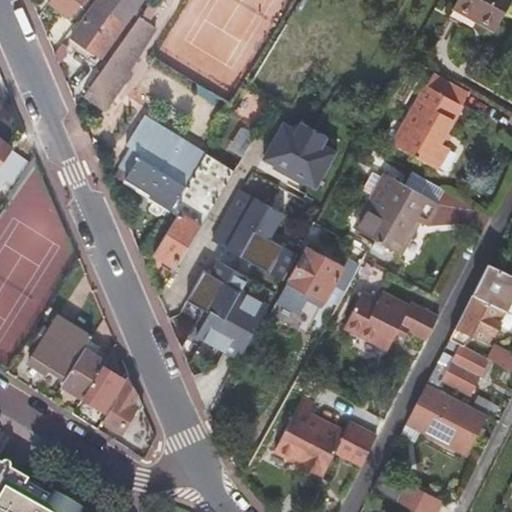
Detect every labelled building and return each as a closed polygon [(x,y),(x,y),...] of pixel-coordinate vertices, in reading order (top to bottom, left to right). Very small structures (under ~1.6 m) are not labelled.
[(50,0),(49,3),(69,17),(81,0),(50,0)] [(93,0),(96,2),(71,36),(100,58),(132,15),(126,10),(132,0),(93,0)] [(472,13),(498,27),(511,0),(458,0),(454,9),(469,17),(472,13)] [(139,16),(84,95),(105,109),(131,73),(127,70),(156,28),(139,16)] [(287,25),(253,84),(272,94),(288,68),(296,53),(306,36),(287,25)] [(296,53),(288,68),(294,71),(304,57),(296,53)] [(443,143),(472,91),(437,71),(395,146),(438,171),(451,148),(443,143)] [(118,168),(128,174),(139,158),(141,155),(183,183),(201,157),(147,122),(118,168)] [(304,183),(315,189),(336,153),(323,145),(327,138),(300,123),(296,130),(283,123),(262,160),(273,166),(272,168),(303,185),(304,183)] [(0,168),(14,149),(0,138),(0,168)] [(354,162),(362,167),(370,152),(362,148),(354,162)] [(0,168),(0,172),(15,184),(31,160),(14,149),(0,168)] [(153,255),(174,268),(232,178),(230,177),(233,173),(209,157),(206,161),(203,159),(185,188),(169,211),(167,215),(174,220),(153,255)] [(164,208),(169,211),(185,188),(139,158),(128,174),(123,182),(152,200),(147,208),(158,215),(164,208)] [(361,193),(373,199),(383,181),(371,175),(361,193)] [(356,231),(399,256),(418,224),(425,228),(437,205),(385,177),(383,181),(373,199),(356,231)] [(195,336),(238,360),(296,255),(269,240),(283,215),(240,191),(213,241),(228,249),(213,276),(195,266),(178,296),(201,309),(197,315),(205,319),(195,336)] [(338,276),(349,283),(361,262),(366,253),(355,246),(342,269),(338,276)] [(323,301),(338,276),(342,269),(307,250),(289,282),(323,301)] [(511,297),(511,274),(489,264),(472,296),(503,311),(505,312),(511,297)] [(497,322),(503,311),(472,296),(455,330),(486,345),(488,342),(491,344),(501,324),(497,322)] [(401,330),(427,344),(438,323),(410,307),(407,311),(381,297),(376,305),(360,297),(342,330),(387,355),(401,330)] [(53,364),(69,374),(91,340),(92,338),(58,316),(50,329),(44,326),(29,349),(35,352),(29,362),(47,373),(53,364)] [(62,385),(83,398),(103,365),(105,361),(95,354),(100,346),(91,340),(69,374),(62,385)] [(439,360),(426,385),(438,391),(443,380),(469,393),(478,375),(486,358),(459,344),(449,365),(439,360)] [(492,361),(509,370),(511,364),(511,352),(493,344),(486,358),(492,361)] [(492,361),(486,358),(478,375),(483,378),(492,361)] [(107,413),(127,379),(129,377),(124,373),(121,376),(103,365),(83,398),(107,413)] [(139,406),(143,409),(143,408),(136,395),(127,379),(107,413),(102,421),(116,429),(122,433),(139,406)] [(426,385),(407,422),(465,452),(485,415),(469,406),(438,391),(426,385)] [(485,415),(491,418),(496,408),(474,396),(469,406),(485,415)] [(299,402),(293,414),(308,422),(314,410),(299,402)] [(335,457),(361,471),(376,442),(347,427),(342,440),(308,422),(293,414),(274,450),(324,477),(335,457)] [(92,511),(93,510),(54,489),(51,494),(25,479),(28,474),(0,459),(0,511),(92,511)] [(382,472),(372,490),(415,511),(435,511),(441,503),(382,472)]
